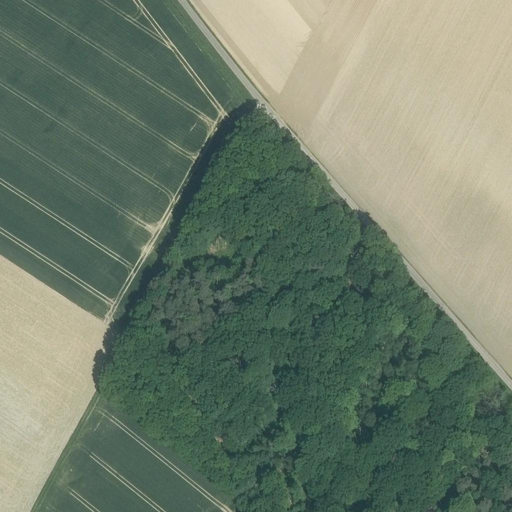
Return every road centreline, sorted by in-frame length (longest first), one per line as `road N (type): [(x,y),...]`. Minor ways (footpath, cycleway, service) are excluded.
road 1 (track): [(511,386),(182,0)]
road 2 (track): [(260,100),(47,511)]
